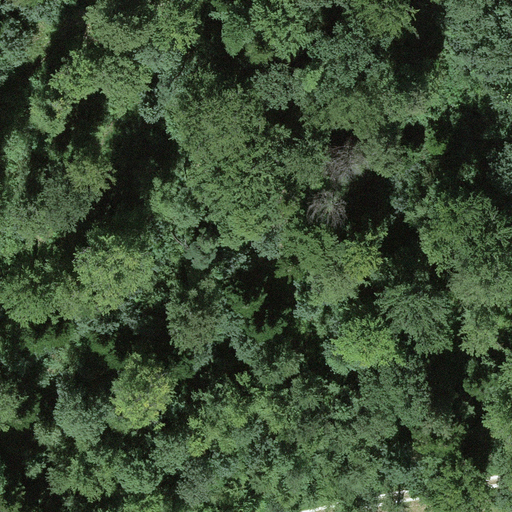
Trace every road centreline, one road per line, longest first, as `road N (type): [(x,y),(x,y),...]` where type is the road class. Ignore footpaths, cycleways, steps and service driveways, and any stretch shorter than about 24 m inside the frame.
road 1 (track): [(511,321),(116,366),(0,388)]
road 2 (track): [(317,511),(511,477)]
